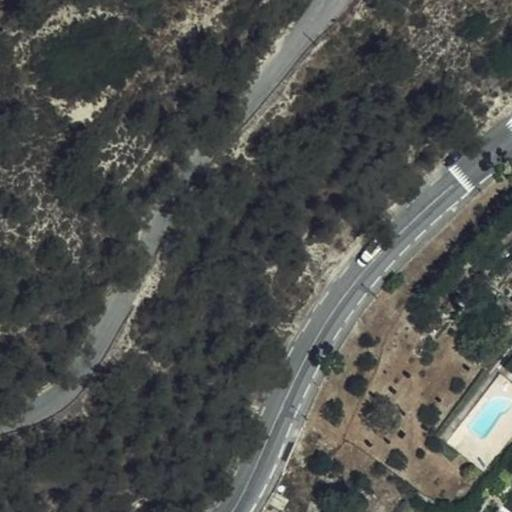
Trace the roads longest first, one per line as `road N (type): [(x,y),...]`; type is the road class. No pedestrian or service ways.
road 1 (unclassified): [(0,423),(64,391),(200,163),(327,0)]
road 2 (secondary): [(230,511),(319,335),(356,281),(392,238),(511,137)]
